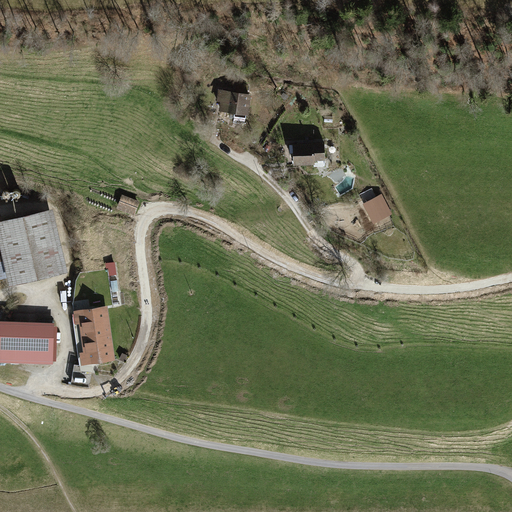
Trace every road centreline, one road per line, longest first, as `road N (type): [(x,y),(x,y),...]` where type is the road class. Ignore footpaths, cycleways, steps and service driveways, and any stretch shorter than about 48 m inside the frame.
road 1 (track): [(23,395),(35,386),(83,394),(125,370),(145,319),(138,240),(155,212),(179,209),(274,262),(355,285),(461,289),(511,277)]
road 2 (unclassified): [(511,476),(473,466),(311,462),(184,440),(0,387)]
road 3 (track): [(355,285),(357,267),(213,138)]
road 4 (track): [(0,408),(39,446),(75,511)]
